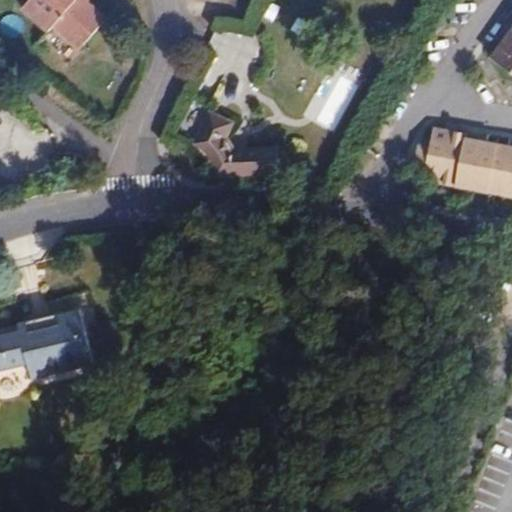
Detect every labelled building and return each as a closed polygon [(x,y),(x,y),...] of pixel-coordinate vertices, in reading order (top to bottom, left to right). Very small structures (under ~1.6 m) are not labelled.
[(30,0),(23,8),(49,32),(54,26),(80,50),(106,20),(86,3),(89,0),(30,0)] [(511,25),(486,59),(511,78),(511,25)] [(337,130),(355,83),(338,76),(319,124),(337,130)] [(210,113),(195,144),(196,145),(206,154),(210,159),(215,170),(217,177),(278,174),(277,149),(234,151),(225,138),(233,124),(210,113)] [(511,146),(467,138),(467,134),(434,129),(430,148),(419,145),(414,170),(425,172),(423,182),(511,197),(511,146)] [(20,332),(0,337),(0,370),(28,363),(31,379),(94,364),(81,309),(17,323),(20,332)]
